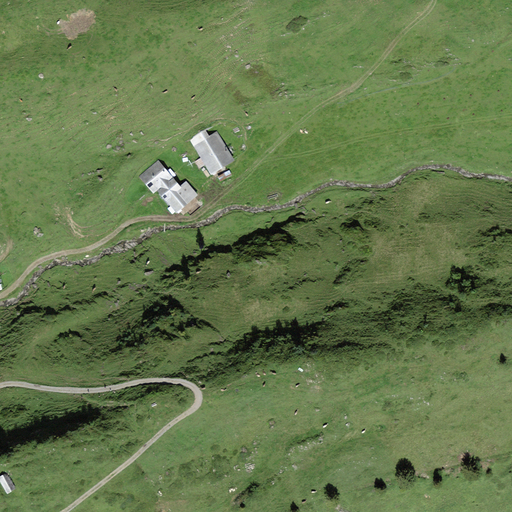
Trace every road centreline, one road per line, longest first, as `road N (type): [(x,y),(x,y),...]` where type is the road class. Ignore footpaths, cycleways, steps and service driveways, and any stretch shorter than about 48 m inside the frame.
road 1 (track): [(0,296),(39,261),(92,247),(135,220),(198,215),(316,108),(358,84),(434,0)]
road 2 (track): [(63,511),(193,409),(197,390),(147,380),(94,390),(0,385)]
